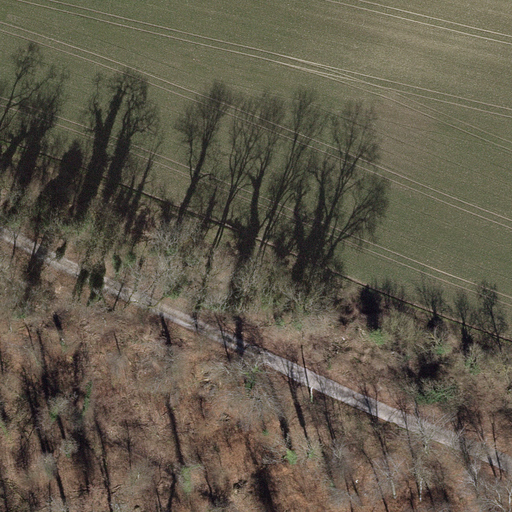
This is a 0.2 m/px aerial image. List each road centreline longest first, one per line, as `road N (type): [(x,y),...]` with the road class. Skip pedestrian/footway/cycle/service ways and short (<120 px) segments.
road 1 (track): [(0,223),(511,464)]
road 2 (track): [(0,147),(176,206),(511,350)]
